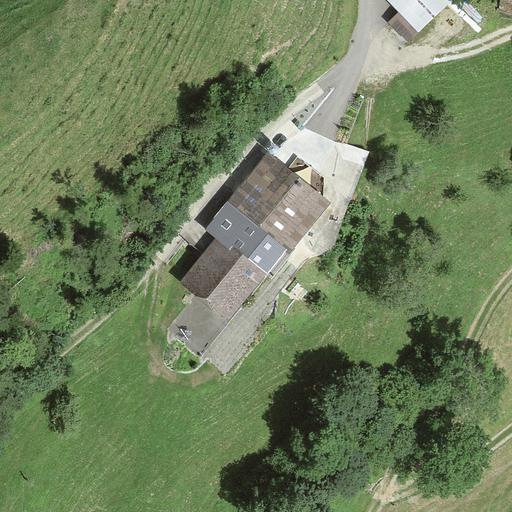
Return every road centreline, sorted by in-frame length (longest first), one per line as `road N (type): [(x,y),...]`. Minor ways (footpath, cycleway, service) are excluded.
road 1 (track): [(0,413),(118,301),(276,124),(356,66),(462,62),(511,45)]
road 2 (track): [(511,279),(472,331),(376,511)]
road 3 (track): [(367,0),(356,66),(318,148)]
road 4 (track): [(380,499),(407,496),(468,466),(511,433)]
